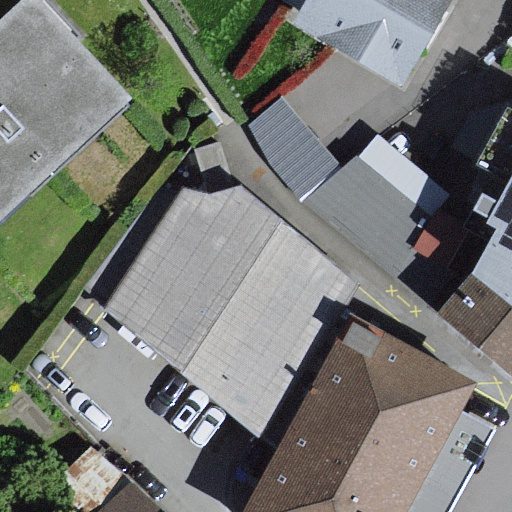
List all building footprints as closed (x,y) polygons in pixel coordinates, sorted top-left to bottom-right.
[(0,229),(151,90),(67,0),(30,0),(0,28),(0,229)] [(405,88),(456,0),(280,0),(299,11),(292,22),(405,88)] [(340,163),(283,96),(248,125),(268,162),(300,200),(340,163)] [(379,135),(302,202),(398,260),(447,191),(379,135)] [(220,142),(195,151),(204,174),(228,166),(220,142)] [(511,174),(493,213),(505,219),(489,262),(448,305),(511,359),(511,174)] [(201,372),(287,450),(355,327),(331,312),(351,286),(236,184),(209,194),(183,189),(114,295),(201,372)] [(475,216),(444,198),(423,233),(453,252),(475,216)] [(466,388),(355,327),(287,450),(252,511),(397,511),(427,459),(466,388)] [(182,511),(99,432),(74,459),(117,511),(182,511)]
